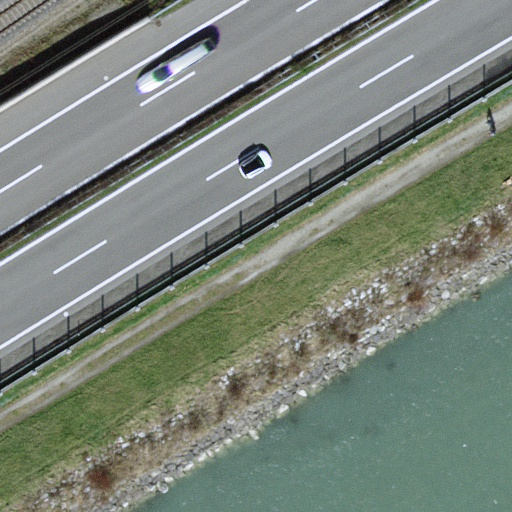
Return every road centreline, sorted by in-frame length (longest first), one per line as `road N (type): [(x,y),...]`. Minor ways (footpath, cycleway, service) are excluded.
road 1 (track): [(0,422),(511,112)]
road 2 (motorway): [(0,307),(510,0)]
road 3 (motorway): [(313,0),(0,190)]
